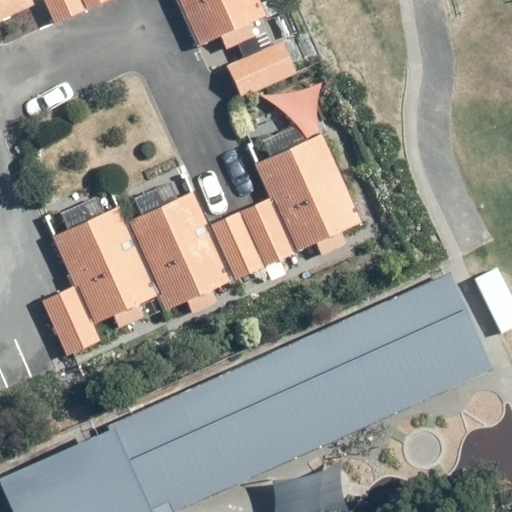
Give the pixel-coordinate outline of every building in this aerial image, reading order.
[(0,0),(0,23),(36,9),(31,0),(0,0)] [(117,0),(44,0),(56,27),(117,0)] [(267,20),(257,0),(184,0),(205,47),(267,20)] [(299,75),(285,44),(229,69),(243,100),(299,75)] [(362,227),(323,138),(261,165),(300,253),(362,227)] [(233,285),(194,197),(133,224),(172,312),(233,285)] [(271,204),(213,229),(237,284),(294,259),(271,204)] [(156,301),(117,212),(56,239),(95,328),(156,301)] [(179,511),(349,436),(492,371),(451,280),(0,482),(0,486),(11,511),(179,511)] [(76,290),(45,304),(69,358),(100,344),(76,290)]
